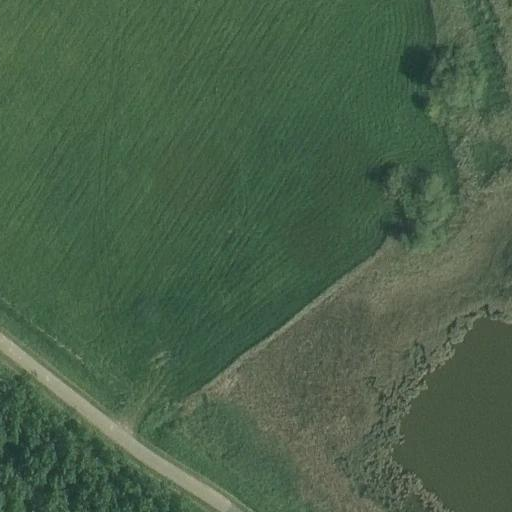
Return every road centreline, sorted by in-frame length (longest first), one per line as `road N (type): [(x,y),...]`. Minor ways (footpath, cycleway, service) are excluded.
road 1 (unclassified): [(228,511),(0,343)]
road 2 (secondary): [(147,511),(0,399)]
